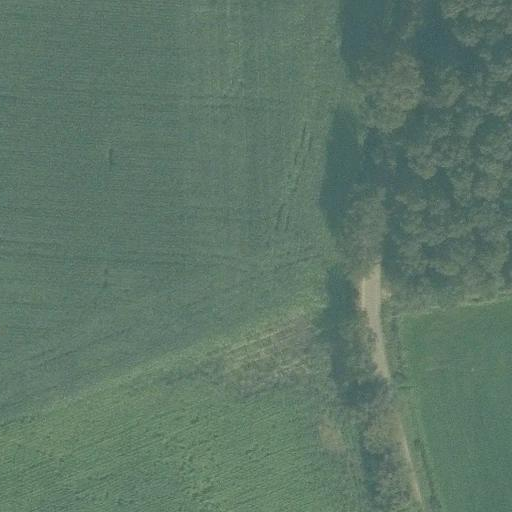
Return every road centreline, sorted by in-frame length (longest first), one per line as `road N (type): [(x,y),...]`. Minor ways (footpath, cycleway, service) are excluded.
road 1 (unclassified): [(419,511),(385,382),(371,288),(374,222),(415,0)]
road 2 (track): [(511,270),(371,288)]
